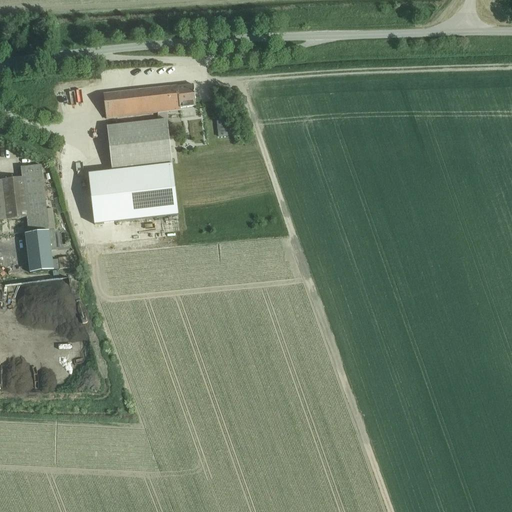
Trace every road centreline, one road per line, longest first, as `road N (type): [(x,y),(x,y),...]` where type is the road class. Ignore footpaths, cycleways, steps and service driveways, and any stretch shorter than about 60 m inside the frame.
road 1 (track): [(390,511),(240,82),(202,81),(189,62)]
road 2 (unclassified): [(0,62),(324,37),(511,34)]
